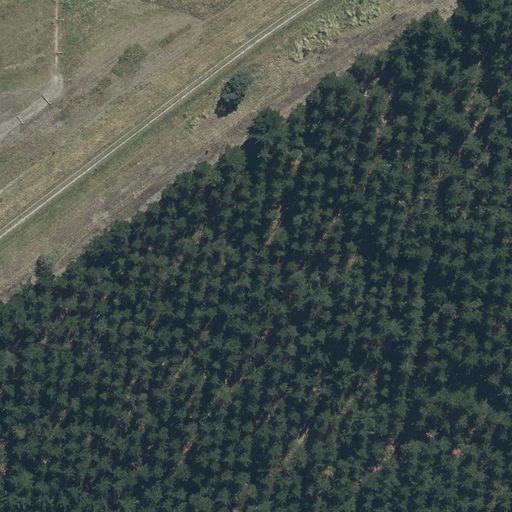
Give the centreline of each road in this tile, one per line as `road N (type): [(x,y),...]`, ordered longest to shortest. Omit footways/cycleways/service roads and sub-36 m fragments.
road 1 (track): [(0,223),(300,0)]
road 2 (track): [(226,0),(0,159)]
road 3 (track): [(57,0),(53,76),(42,102),(0,127)]
